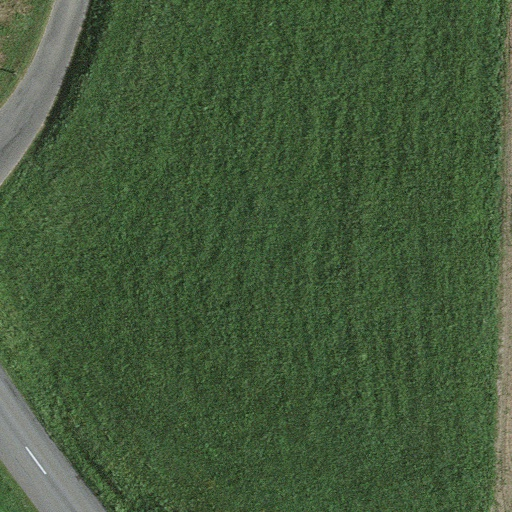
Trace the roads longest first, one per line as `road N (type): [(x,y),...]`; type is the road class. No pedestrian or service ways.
road 1 (unclassified): [(73,0),(48,71),(0,144)]
road 2 (unclassified): [(0,412),(74,511)]
